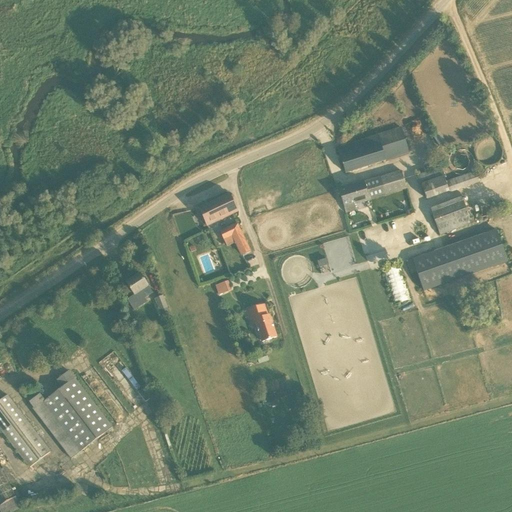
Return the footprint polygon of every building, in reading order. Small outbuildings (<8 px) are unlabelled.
[(409,153),(401,128),(337,148),(346,173),(409,153)] [(426,199),(449,191),(450,192),(481,181),(477,172),(446,182),(441,167),(418,176),(422,186),(426,199)] [(407,189),(401,171),(338,190),(344,208),(346,213),(356,210),(355,205),(407,189)] [(207,226),(238,212),(229,194),(199,209),(207,226)] [(463,202),(432,213),(440,235),(474,223),(472,218),(470,219),(463,202)] [(250,251),(242,235),(238,225),(220,233),(227,246),(236,242),(242,255),(250,251)] [(497,231),(407,262),(411,274),(417,272),(424,291),(507,262),(497,231)] [(142,305),(140,302),(153,293),(148,287),(140,274),(126,283),(134,295),(127,300),(134,311),(142,305)] [(217,294),(232,292),(230,281),(216,284),(217,294)] [(167,307),(163,296),(155,299),(160,310),(167,307)] [(252,325),(256,324),(262,342),(276,337),(269,316),(268,317),(264,306),(247,311),(252,325)] [(135,386),(138,384),(125,369),(123,371),(135,386)] [(35,412),(65,451),(71,459),(112,428),(69,371),(57,380),(62,388),(44,401),(38,394),(29,400),(36,411),(35,412)] [(50,452),(7,395),(0,400),(0,428),(30,468),(50,452)] [(0,507),(16,498),(0,469),(0,507)]
